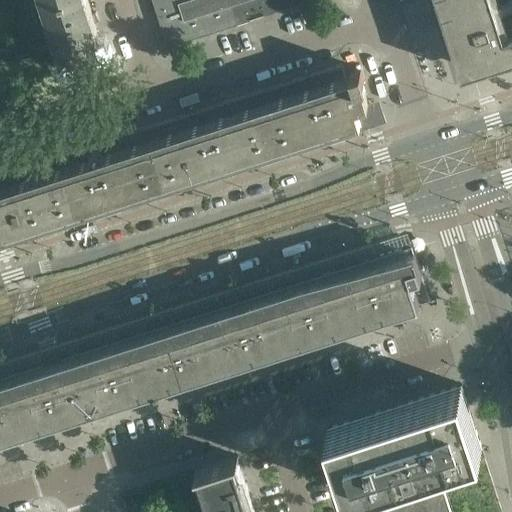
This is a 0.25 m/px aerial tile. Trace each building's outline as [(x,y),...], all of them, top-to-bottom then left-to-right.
[(103,47),(95,22),(99,21),(96,11),(93,13),(88,0),(50,0),(43,2),(62,60),(103,47)] [(203,0),(202,0),(153,0),(158,15),(203,0)] [(213,31),(203,0),(158,15),(168,45),(213,31)] [(237,23),(229,0),(202,0),(203,0),(213,31),(237,23)] [(260,15),(255,0),(229,0),(237,23),(260,15)] [(306,0),(255,0),(260,15),(306,0)] [(511,0),(447,0),(456,26),(449,28),(456,51),(463,49),(470,69),(511,55),(511,0)] [(0,234),(373,116),(368,102),(369,102),(361,79),(365,78),(361,68),(351,71),(351,72),(346,73),(343,63),(103,140),(108,155),(91,160),(87,146),(94,144),(94,143),(0,172),(0,234)] [(81,417),(420,309),(418,302),(420,301),(419,299),(428,296),(429,298),(430,298),(417,255),(416,251),(414,252),(412,244),(402,248),(60,357),(64,370),(56,372),(49,375),(45,362),(0,376),(0,443),(62,424),(60,416),(62,416),(59,408),(66,405),(75,403),(77,411),(79,410),(81,417)] [(434,462),(435,462),(482,447),(462,383),(327,427),(354,511),(437,511),(420,458),(432,454),(434,462)] [(255,511),(238,457),(239,457),(238,455),(196,469),(197,473),(200,472),(212,511),(255,511)]
